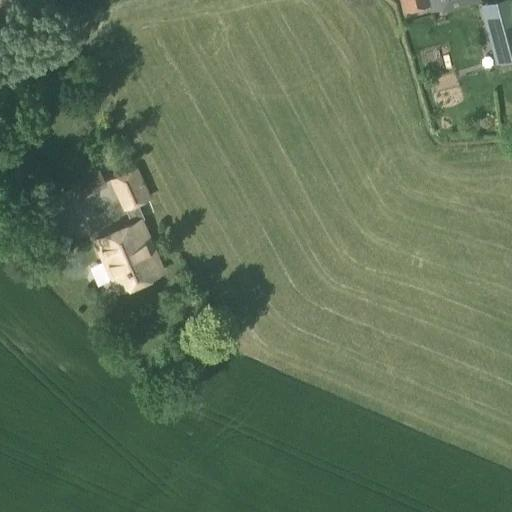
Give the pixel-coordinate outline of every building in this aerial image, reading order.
[(402,0),(405,11),(431,5),(430,0),(402,0)] [(430,0),(431,5),(432,9),(470,0),(430,0)] [(491,46),(511,40),(511,0),(506,0),(481,7),(491,46)] [(123,211),(151,198),(137,167),(109,179),(123,211)] [(114,290),(163,270),(143,219),(94,240),(114,290)] [(42,255),(44,258),(49,259),(53,256),(54,251),(51,248),(46,247),(43,249),(42,255)]
